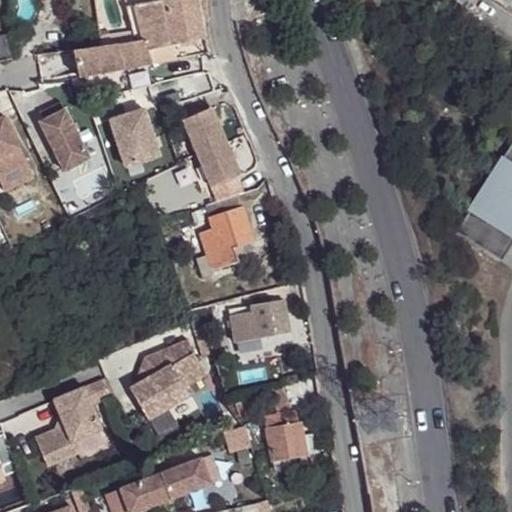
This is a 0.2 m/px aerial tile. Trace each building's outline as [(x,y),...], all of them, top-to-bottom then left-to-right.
[(200,10),(197,0),(164,0),(165,1),(170,30),(202,24),(200,10)] [(204,0),(197,0),(200,10),(206,11),(204,0)] [(511,0),(493,0),(492,2),(511,15),(511,0)] [(147,49),(173,44),(170,30),(165,1),(134,6),(142,35),(147,49)] [(96,46),(73,51),(83,102),(88,107),(127,98),(126,92),(122,70),(126,69),(117,41),(96,46)] [(220,104),(184,114),(196,152),(231,141),(220,104)] [(41,123),(65,173),(92,160),(67,110),(41,123)] [(112,121),(127,169),(161,159),(146,110),(112,121)] [(16,124),(0,131),(0,185),(35,171),(16,124)] [(242,173),(231,141),(196,152),(211,202),(239,194),(242,192),(237,175),(242,173)] [(511,159),(508,157),(473,208),(511,234),(511,159)] [(244,209),(239,194),(211,202),(206,204),(212,218),(244,209)] [(511,234),(473,208),(472,208),(458,229),(503,260),(511,247),(511,234)] [(252,237),(244,209),(212,218),(213,226),(221,248),(233,244),(252,237)] [(237,259),(233,244),(221,248),(213,226),(200,231),(206,254),(210,269),(237,259)] [(210,269),(206,254),(196,256),(201,277),(211,272),(210,269)] [(290,329),(284,297),(251,304),(252,311),(256,336),(275,333),(290,329)] [(252,311),(251,304),(236,307),(237,313),(252,311)] [(256,336),(252,311),(237,313),(230,314),(235,341),(238,341),(256,336)] [(292,341),(290,329),(275,333),(275,344),(292,341)] [(275,344),(275,333),(256,336),(238,341),(239,350),(275,344)] [(206,379),(186,344),(154,355),(144,364),(141,387),(129,395),(150,427),(188,402),(184,394),(206,379)] [(102,380),(52,401),(60,420),(57,429),(33,438),(44,466),(75,454),(70,442),(100,429),(89,405),(109,396),(102,380)] [(296,419),(293,406),(284,408),(286,421),(296,419)] [(286,421),(284,408),(265,412),(267,425),(286,421)] [(250,420),(258,443),(267,440),(261,417),(250,420)] [(305,452),(299,419),(296,419),(286,421),(267,425),(274,458),(305,452)] [(241,426),(221,434),(228,454),(247,446),(241,426)] [(0,465),(13,460),(0,430),(0,429),(0,465)] [(307,463),(305,452),(274,458),(275,468),(307,463)] [(199,459),(189,463),(199,488),(208,484),(199,459)] [(189,463),(149,478),(159,504),(199,488),(189,463)] [(149,478),(109,494),(115,511),(136,511),(159,504),(149,478)] [(115,511),(109,494),(99,497),(105,511),(115,511)] [(258,502),(223,511),(269,511),(266,500),(258,502)]
